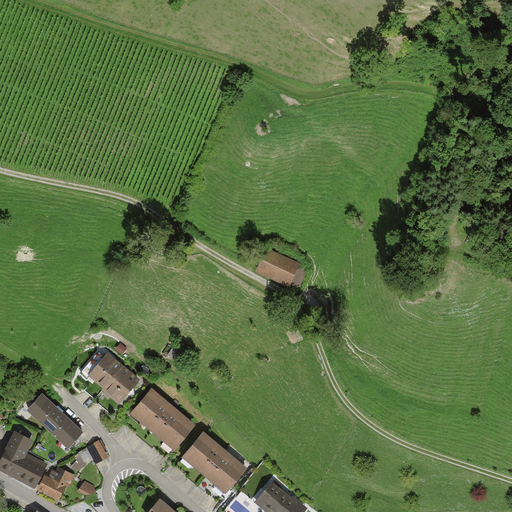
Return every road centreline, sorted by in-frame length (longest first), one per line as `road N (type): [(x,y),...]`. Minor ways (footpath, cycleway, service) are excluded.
road 1 (track): [(24,0),(305,96),(385,84),(474,107),(488,135),(450,223),(454,242),(511,276)]
road 2 (track): [(511,482),(388,437),(362,418),(331,377),(306,314),(282,291),(133,202),(0,171)]
road 3 (residential): [(115,511),(110,478),(131,464),(199,511)]
